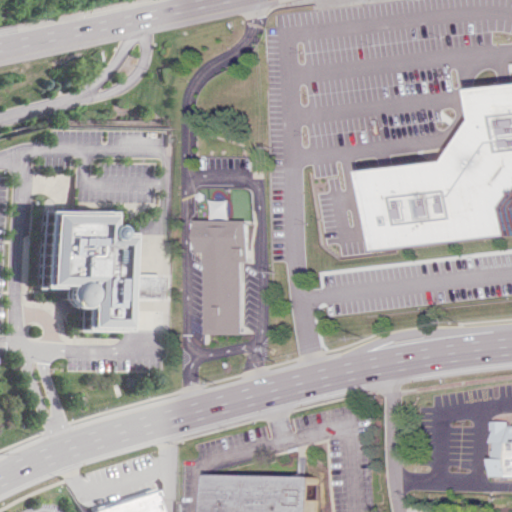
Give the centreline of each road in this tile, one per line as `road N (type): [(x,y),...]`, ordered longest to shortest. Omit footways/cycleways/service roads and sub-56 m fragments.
road 1 (primary): [(0,471),(95,434),(314,373),(511,341)]
road 2 (primary): [(212,0),(0,45)]
road 3 (residential): [(255,0),(259,26),(198,75),(185,173)]
road 4 (residential): [(185,173),(191,355)]
road 5 (residential): [(387,357),(395,511)]
